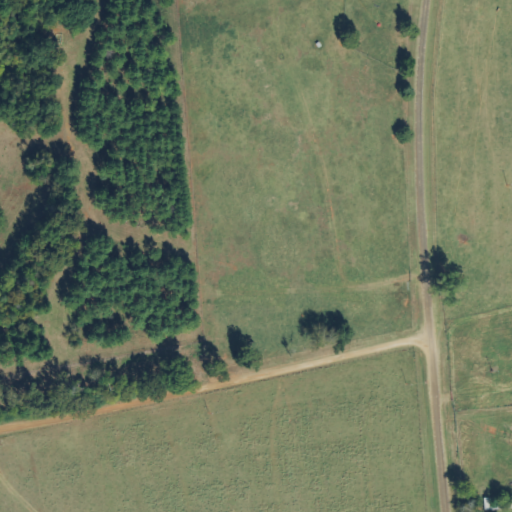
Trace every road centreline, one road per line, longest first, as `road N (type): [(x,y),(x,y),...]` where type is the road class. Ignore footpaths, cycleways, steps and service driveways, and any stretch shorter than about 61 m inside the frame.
road 1 (residential): [(447,511),(421,107),(428,0)]
road 2 (residential): [(430,335),(53,418)]
